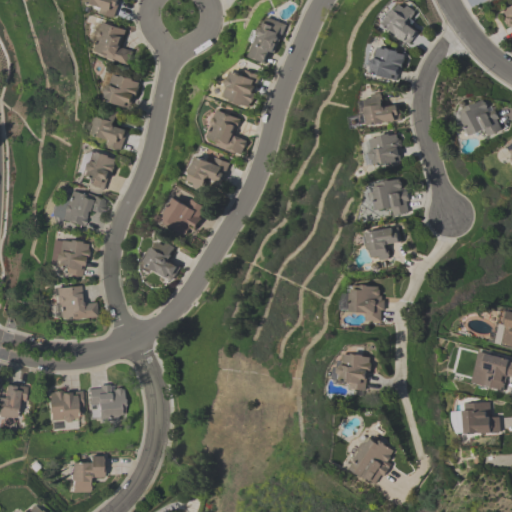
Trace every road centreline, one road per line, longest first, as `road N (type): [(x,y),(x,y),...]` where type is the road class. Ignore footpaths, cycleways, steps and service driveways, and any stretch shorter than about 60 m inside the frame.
road 1 (residential): [(0,345),(42,356),(86,355),(149,330),(180,302),(246,197),(282,88),(323,0)]
road 2 (residential): [(109,511),(139,481),(157,425),(154,388),(119,308),(111,258),(148,157),(172,49)]
road 3 (residential): [(449,216),(402,302),(398,385),(419,470),(397,493)]
road 4 (residential): [(449,216),(420,105),(439,51),(466,34)]
road 5 (residential): [(172,49),(208,30),(206,0),(148,3),(149,32),(172,49)]
